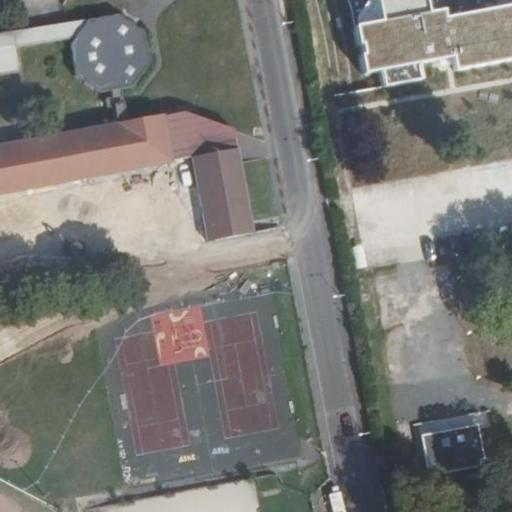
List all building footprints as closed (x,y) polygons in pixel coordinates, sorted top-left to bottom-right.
[(453,72),(511,61),(511,0),(378,0),(382,21),(354,27),(357,45),(361,44),(363,55),(360,56),(363,74),(379,71),(382,89),(420,82),(417,64),(450,58),(453,72)] [(0,192),(191,157),(208,241),(252,233),(233,130),(186,112),(129,123),(122,88),(130,87),(149,62),(143,32),(116,14),(87,19),(85,21),(68,24),(0,34),(0,72),(15,70),(12,46),(73,37),(69,45),(73,74),(101,92),(113,89),(115,97),(109,98),(111,110),(117,109),(120,124),(0,146),(0,192)] [(398,124),(395,109),(371,114),(383,175),(407,170),(405,160),(420,157),(421,164),(450,158),(442,114),(398,124)] [(511,227),(511,164),(351,194),(362,255),(511,227)] [(260,511),(256,479),(203,486),(206,511),(260,511)]
